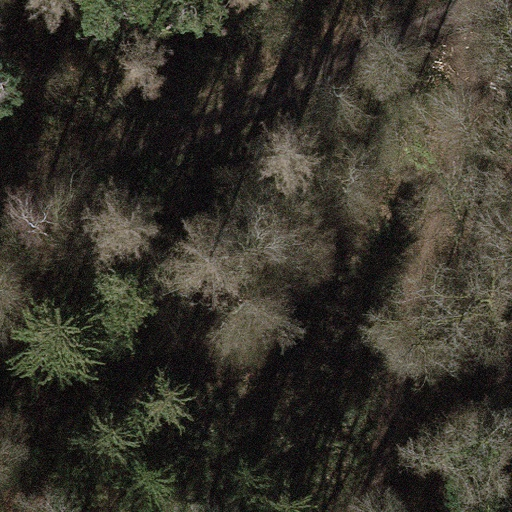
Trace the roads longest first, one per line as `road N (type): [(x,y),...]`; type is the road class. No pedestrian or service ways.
road 1 (track): [(0,231),(474,0)]
road 2 (track): [(511,11),(425,237),(366,511)]
